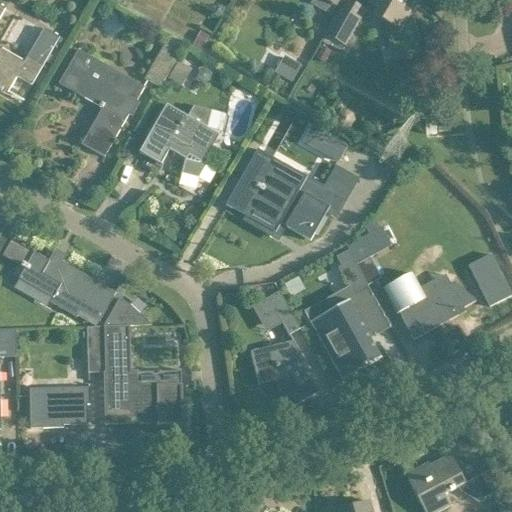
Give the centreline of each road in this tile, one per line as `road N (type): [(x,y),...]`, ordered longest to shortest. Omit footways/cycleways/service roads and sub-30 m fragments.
road 1 (residential): [(219,472),(201,298),(0,181)]
road 2 (tertiary): [(219,472),(322,443),(511,356)]
road 3 (tertiary): [(0,505),(219,472)]
